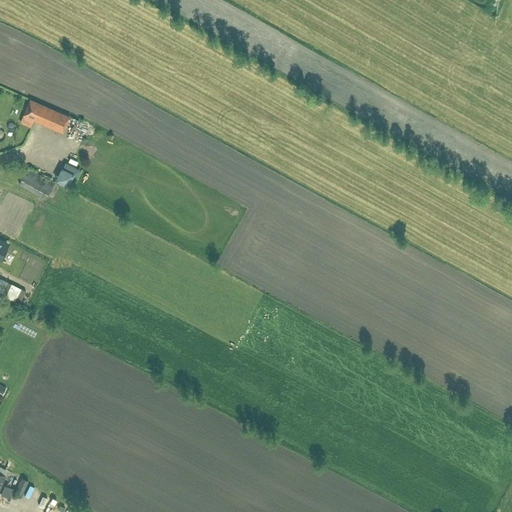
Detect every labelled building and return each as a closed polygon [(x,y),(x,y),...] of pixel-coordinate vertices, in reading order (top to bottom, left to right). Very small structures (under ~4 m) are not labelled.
[(30,100),(23,114),(62,131),(68,117),(30,100)] [(55,184),(64,188),(71,174),(61,170),(55,184)] [(104,170),(93,189),(120,204),(120,203),(127,207),(127,208),(137,213),(143,203),(142,202),(146,194),(139,190),(139,189),(132,185),(130,187),(125,185),(126,182),(105,171),(104,170)] [(55,185),(25,172),(20,183),(50,196),(55,185)] [(20,497),(28,481),(21,477),(13,494),(20,497)] [(9,497),(12,488),(4,485),(0,494),(9,497)]
